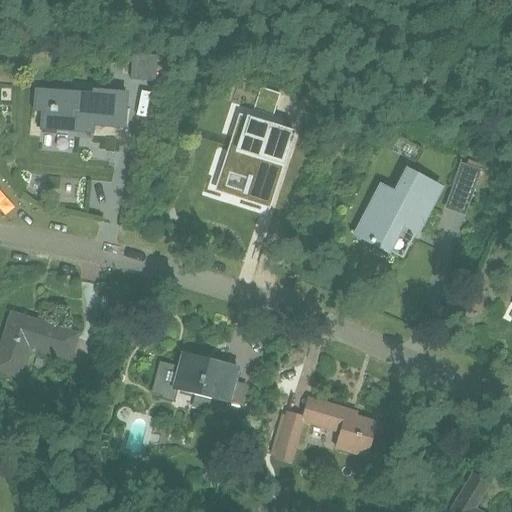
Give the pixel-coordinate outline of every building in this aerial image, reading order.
[(156,56),(131,55),(129,81),(154,83),(156,56)] [(246,107),(266,113),(273,91),(253,85),(246,107)] [(90,96),(35,91),(33,111),(41,112),(40,129),(74,132),(74,134),(92,135),(93,126),(123,128),(126,94),(90,91),(90,96)] [(263,202),(271,204),(283,165),(294,133),(246,118),(228,171),(248,177),(242,195),(263,202)] [(98,140),(74,141),(75,152),(98,151),(98,140)] [(477,171),(479,165),(467,161),(465,166),(459,164),(452,187),(472,194),(480,171),(477,171)] [(419,225),(437,190),(406,173),(394,195),(381,188),(356,235),(382,249),(400,215),(419,225)] [(68,360),(76,336),(10,314),(0,343),(0,372),(15,378),(26,346),(68,360)] [(237,369),(182,356),(178,368),(158,363),(150,395),(161,398),(160,400),(173,403),(176,392),(210,400),(207,410),(224,414),(237,369)] [(301,422),(304,422),(341,434),(336,450),(365,459),(375,426),(346,417),(347,413),(307,401),(302,418),(301,422)] [(288,471),(289,466),(291,466),(304,422),(301,422),(302,418),(283,412),(272,461),(272,466),(288,471)] [(473,476),(450,511),(473,511),(490,486),(473,476)]
